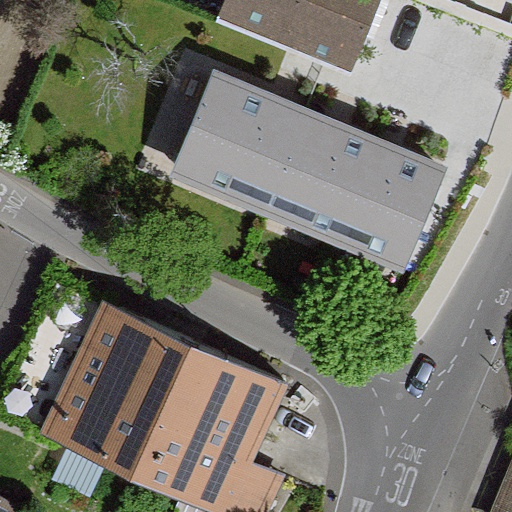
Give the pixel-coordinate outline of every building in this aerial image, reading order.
[(398,262),(449,139),(346,96),(369,40),(373,29),(303,0),(238,0),(205,79),(222,86),(185,174),(398,262)] [(303,0),(373,29),(369,40),(420,61),(444,0),(303,0)] [(278,376),(106,299),(48,427),(236,511),(259,511),(279,469),(244,453),(278,376)] [(511,511),(511,467),(493,511),(511,511)] [(0,511),(22,511),(26,506),(0,492),(0,511)]
